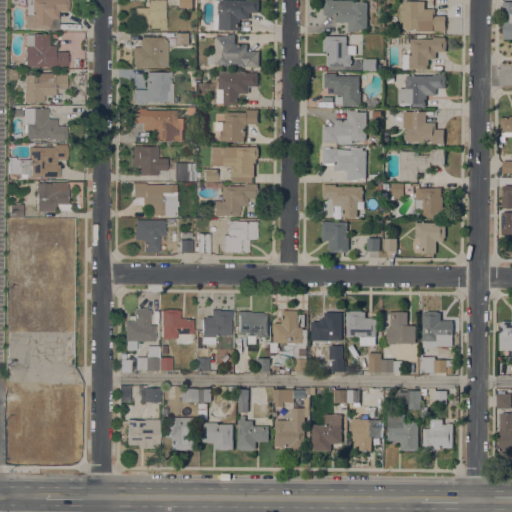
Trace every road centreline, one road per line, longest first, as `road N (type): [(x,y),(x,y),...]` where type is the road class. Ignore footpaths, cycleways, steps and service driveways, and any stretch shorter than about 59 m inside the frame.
road 1 (residential): [(476,499),(479,0)]
road 2 (residential): [(100,496),(102,0)]
road 3 (residential): [(511,277),(102,274)]
road 4 (residential): [(287,275),(289,0)]
road 5 (primary): [(181,497),(402,499)]
